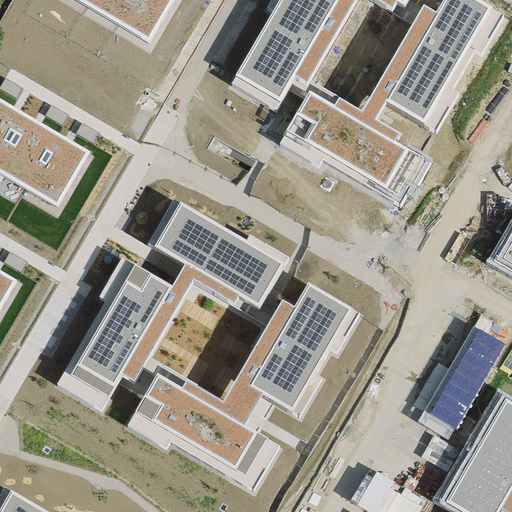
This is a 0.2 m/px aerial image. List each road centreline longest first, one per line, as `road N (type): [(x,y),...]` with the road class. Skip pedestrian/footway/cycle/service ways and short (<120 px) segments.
road 1 (residential): [(511,361),(148,153)]
road 2 (residential): [(148,153),(0,407)]
road 3 (residential): [(237,0),(148,153)]
